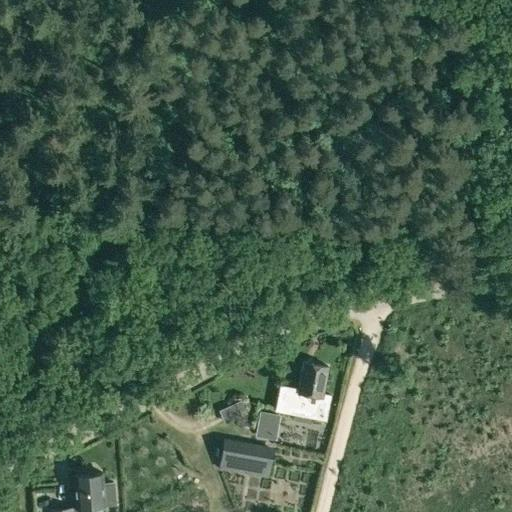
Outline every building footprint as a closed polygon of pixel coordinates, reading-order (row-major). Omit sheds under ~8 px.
[(304,361),(298,391),(280,387),(276,410),(296,413),(295,419),(309,422),(310,416),(325,419),(329,397),(322,395),(328,366),(304,361)] [(290,417),(267,413),(263,440),(286,444),(290,417)] [(218,470),(268,479),(274,450),(224,441),(218,470)] [(76,507),(78,507),(78,511),(105,511),(105,506),(117,505),(115,483),(103,483),(102,473),(73,476),(76,507)] [(292,504),(292,496),(271,496),(271,504),(292,504)]
